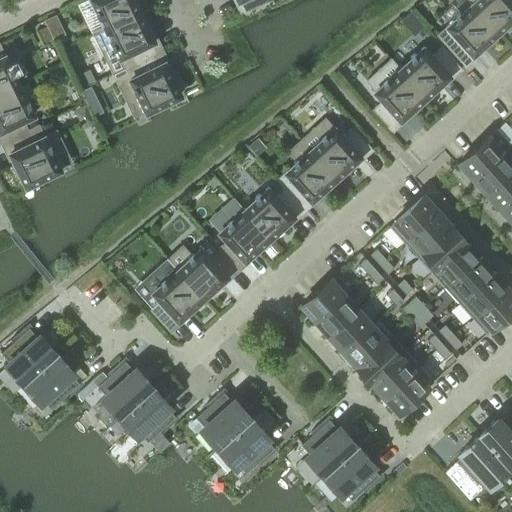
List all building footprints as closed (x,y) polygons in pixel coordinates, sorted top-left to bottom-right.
[(91,33),(96,41),(142,17),(133,0),(89,0),(94,9),(93,10),(95,14),(96,13),(103,27),(91,33)] [(240,0),(245,10),(265,0),(240,0)] [(511,0),(475,0),(471,4),(497,32),(511,18),(511,0)] [(497,32),(471,4),(459,15),(458,14),(454,17),(455,18),(437,35),(461,61),(470,53),(472,54),(497,32)] [(44,20),(53,38),(64,33),(55,14),(44,20)] [(113,46),(124,68),(157,51),(151,41),(153,40),(142,17),(96,41),(100,49),(110,44),(112,47),(113,46)] [(43,43),(53,38),(47,25),(37,30),(43,43)] [(0,92),(19,84),(11,69),(13,68),(11,64),(9,65),(0,45),(0,92)] [(390,58),(390,59),(424,97),(449,75),(447,73),(457,65),(441,47),(431,56),(423,47),(414,55),(413,54),(410,57),(411,58),(399,68),(390,58)] [(157,51),(124,68),(130,78),(118,84),(127,103),(139,97),(147,111),(181,93),(164,60),(162,61),(157,51)] [(424,97),(390,59),(377,70),(385,79),(382,82),(383,83),(374,91),(382,100),(372,109),(388,126),(398,118),(400,119),(424,97)] [(0,129),(1,129),(6,140),(38,124),(27,129),(22,119),(33,114),(28,103),(29,102),(27,98),(26,99),(19,84),(0,92),(0,129)] [(81,91),(88,105),(97,101),(90,86),(81,91)] [(6,140),(11,151),(9,152),(25,185),(60,168),(52,153),(65,147),(56,129),(43,135),(38,124),(6,140)] [(313,128),(301,138),(336,177),(360,155),(358,154),(368,145),(352,127),(342,136),(334,127),(325,135),(324,134),(321,136),(313,128)] [(502,152),(510,146),(495,129),(458,162),(473,178),(502,152)] [(247,142),(255,152),(264,145),(256,135),(247,142)] [(294,163),(276,179),(301,206),(309,198),(311,200),(336,177),(301,138),(287,151),(295,160),(293,162),(294,163)] [(502,152),(473,178),(487,194),(511,170),(511,162),(502,152)] [(511,170),(487,194),(501,209),(511,198),(511,170)] [(255,198),(243,209),(269,238),(293,215),(292,214),(301,206),(276,179),(276,180),(284,189),(276,196),(267,187),(258,195),(257,194),(254,197),(255,198)] [(423,194),(389,225),(403,241),(437,210),(423,194)] [(511,198),(501,209),(511,221),(511,198)] [(226,241),(218,248),(234,266),(243,258),(244,260),(269,238),(243,209),(231,220),(230,219),(226,222),(227,223),(218,231),(226,241)] [(437,210),(403,241),(417,257),(451,226),(437,210)] [(451,226),(417,257),(430,272),(465,241),(451,226)] [(465,241),(430,272),(444,287),(479,256),(465,241)] [(188,258),(176,270),(202,298),(227,275),(225,274),(234,266),(218,248),(209,256),(201,247),(192,255),(191,254),(187,257),(188,258)] [(376,248),(369,254),(378,264),(385,258),(376,248)] [(479,256),(444,287),(458,302),(492,271),(479,256)] [(365,258),(358,264),(367,273),(374,267),(365,258)] [(385,258),(378,264),(387,273),(393,267),(385,258)] [(374,267),(367,273),(376,283),(382,277),(374,267)] [(202,298),(176,270),(164,280),(163,279),(160,282),(161,283),(152,291),(160,300),(150,309),(167,327),(176,318),(178,320),(202,298)] [(492,271),(458,302),(471,317),(506,286),(492,271)] [(336,273),(301,304),(315,320),(350,289),(336,273)] [(397,284),(405,294),(412,288),(403,278),(397,284)] [(511,292),(506,286),(471,317),(486,333),(511,308),(511,292)] [(401,298),(392,288),(386,294),(394,304),(401,298)] [(350,289),(315,320),(330,335),(358,309),(346,295),(351,290),(350,289)] [(415,295),(408,301),(417,311),(424,304),(415,295)] [(401,307),(410,317),(417,311),(408,301),(401,307)] [(424,304),(417,311),(426,321),(433,314),(424,304)] [(358,309),(330,335),(343,350),(372,324),(358,309)] [(417,311),(410,317),(419,327),(426,321),(417,311)] [(372,324),(343,350),(357,366),(391,335),(390,334),(385,339),(372,324)] [(444,324),(437,330),(446,339),(453,333),(444,324)] [(6,364),(23,383),(55,353),(38,335),(36,337),(27,328),(0,352),(0,353),(8,362),(6,364)] [(453,333),(446,339),(455,349),(462,343),(453,333)] [(433,334),(427,340),(435,349),(442,343),(433,334)] [(391,335),(357,366),(370,381),(405,350),(391,335)] [(442,343),(435,349),(444,359),(451,353),(442,343)] [(405,350),(370,381),(384,396),(418,365),(405,350)] [(55,353),(23,383),(39,402),(42,399),(50,409),(78,383),(70,374),(72,372),(55,353)] [(102,397),(119,416),(152,387),(135,368),(132,370),(124,361),(96,386),(104,395),(102,397)] [(418,365),(384,396),(398,412),(433,381),(418,365)] [(152,387),(119,416),(136,435),(138,433),(147,442),(175,417),(166,407),(169,405),(152,387)] [(201,428),(218,447),(251,417),(234,399),(231,401),(223,392),(223,393),(222,393),(195,417),(203,426),(201,428)] [(497,418),(478,435),(508,467),(511,463),(511,416),(508,413),(499,420),(497,418)] [(251,417),(218,447),(235,466),(237,463),(246,473),(273,448),(272,448),(273,447),(265,438),(267,436),(251,417)] [(306,455),(323,474),(356,445),(339,426),(337,428),(329,419),(328,420),(300,444),(309,453),(306,455)] [(462,454),(444,470),(469,498),(487,482),(489,484),(508,467),(478,435),(459,452),(462,454)] [(290,444),(284,449),(287,453),(294,447),(290,444)] [(356,445),(323,474),(340,493),(343,491),(351,500),(378,475),(378,474),(370,465),(373,463),(356,445)] [(402,462),(392,471),(396,475),(406,467),(402,462)]
